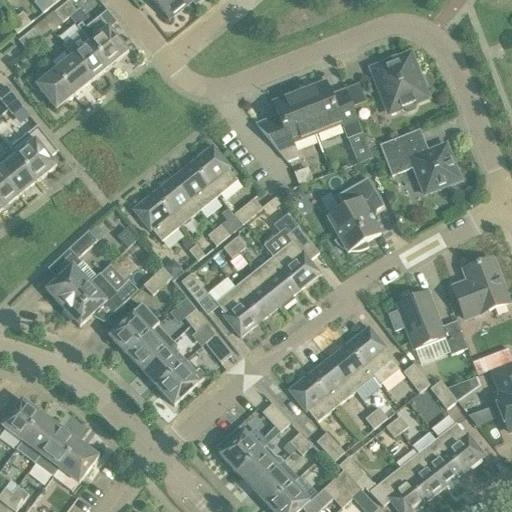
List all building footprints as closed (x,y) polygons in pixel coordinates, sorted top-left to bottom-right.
[(61,0),(39,0),(37,2),(45,13),(61,0)] [(151,0),(169,21),(189,5),(185,0),(151,0)] [(68,2),(61,8),(70,19),(77,13),(68,2)] [(70,19),(61,8),(54,14),(63,24),(70,19)] [(81,33),(91,44),(90,44),(110,68),(129,53),(110,30),(117,24),(107,12),(86,29),(82,24),(77,28),(81,33)] [(23,14),(15,20),(24,30),(31,25),(23,14)] [(17,36),(24,30),(15,20),(8,25),(17,36)] [(33,31),(26,37),(34,47),(41,41),(33,31)] [(81,33),(63,47),(73,58),(92,83),(110,68),(90,44),(91,44),(81,33)] [(27,53),(34,47),(26,37),(18,42),(27,53)] [(389,115),(401,110),(403,114),(407,115),(415,112),(417,108),(416,104),(427,100),(423,89),(426,88),(422,77),(419,78),(410,56),(372,71),(382,96),(379,97),(383,106),(385,105),(389,115)] [(73,58),(55,73),(74,97),(92,83),(73,58)] [(56,112),(74,97),(55,73),(36,88),(56,112)] [(347,140),(362,134),(347,94),(335,99),(330,96),(326,84),(299,95),(315,136),(341,125),(347,140)] [(23,109),(6,88),(0,92),(0,101),(12,117),(23,109)] [(287,164),(298,159),(292,144),(315,136),(299,95),(274,105),(278,117),(275,123),(259,129),(287,164)] [(38,127),(9,150),(11,152),(16,158),(16,159),(17,158),(37,184),(57,168),(50,159),(58,153),(38,127)] [(450,188),(462,183),(457,171),(456,171),(446,147),(429,154),(420,131),(380,147),(392,178),(414,169),(425,196),(449,186),(450,188)] [(213,147),(192,164),(218,198),(238,182),(228,171),(230,169),(213,147)] [(11,152),(0,160),(0,173),(19,197),(36,183),(37,184),(17,158),(16,159),(16,158),(11,152)] [(192,164),(173,179),(200,213),(218,198),(192,164)] [(309,169),(295,174),(299,186),(313,181),(309,169)] [(0,210),(2,212),(2,211),(19,197),(0,173),(0,210)] [(173,179),(154,194),(181,228),(200,213),(173,179)] [(345,210),(328,220),(339,240),(334,243),(336,245),(338,247),(341,248),(343,250),(346,251),(348,254),(351,253),(356,253),(360,253),(364,251),(369,249),(366,244),(381,235),(369,216),(384,208),(368,180),(338,197),(345,210)] [(162,243),(181,228),(154,194),(133,211),(150,233),(152,232),(162,243)] [(254,201),(234,217),(242,228),(263,211),(254,201)] [(272,259),(299,293),(321,276),(310,263),(319,255),(298,228),(288,216),(274,228),(280,235),(264,248),(272,259)] [(222,226),(215,232),(223,242),(230,237),(222,226)] [(223,242),(215,232),(208,238),(216,248),(223,242)] [(78,261),(97,242),(88,233),(69,251),(78,261)] [(230,245),(239,255),(246,249),(237,239),(230,245)] [(239,255),(230,245),(223,250),(232,261),(239,255)] [(197,263),(205,257),(196,247),(189,253),(197,263)] [(295,301),(293,298),(299,293),(272,259),(254,274),(281,308),(282,307),(284,310),(295,301)] [(465,321),(508,304),(492,262),(464,272),(468,284),(453,289),(465,321)] [(73,267),(46,292),(63,310),(90,285),(97,278),(82,263),(75,269),(73,267)] [(80,329),(107,303),(110,301),(119,310),(139,292),(129,282),(127,285),(110,267),(100,277),(100,276),(97,278),(90,285),(63,310),(80,329)] [(153,297),(172,279),(163,269),(143,287),(153,297)] [(254,274),(235,289),(262,323),(281,308),(254,274)] [(198,305),(208,296),(192,275),(181,284),(198,305)] [(235,289),(216,304),(225,316),(223,318),(241,340),(262,323),(235,289)] [(399,312),(388,316),(395,333),(405,329),(414,351),(444,339),(451,357),(467,351),(456,323),(441,329),(427,295),(397,307),(399,312)] [(126,357),(127,356),(127,355),(150,334),(158,327),(158,326),(142,308),(134,315),(109,338),(126,357)] [(190,327),(201,319),(195,312),(185,320),(190,327)] [(196,334),(207,326),(201,319),(190,327),(196,334)] [(142,372),(173,343),(158,327),(150,334),(127,355),(127,356),(142,372)] [(347,345),(374,379),(380,387),(399,371),(384,352),(386,350),(369,329),(347,345)] [(221,366),(232,357),(215,337),(205,345),(221,366)] [(478,349),(482,363),(505,356),(501,342),(478,349)] [(173,343),(142,372),(157,388),(158,389),(181,367),(180,367),(185,362),(177,353),(177,348),(173,343)] [(347,345),(329,360),(355,394),(374,379),(347,345)] [(329,360),(310,375),(337,409),(355,394),(329,360)] [(157,388),(156,389),(174,408),(199,385),(206,378),(199,371),(196,373),(186,362),(185,362),(180,367),(181,367),(158,389),(157,388)] [(403,374),(420,395),(430,387),(414,366),(403,374)] [(511,369),(494,376),(501,395),(495,397),(509,433),(511,432),(511,369)] [(308,413),(317,424),(337,409),(310,375),(288,392),(306,414),(308,413)] [(476,379),(447,391),(457,403),(479,388),(476,379)] [(430,391),(447,411),(457,403),(447,391),(441,383),(430,391)] [(2,429),(22,444),(43,417),(22,402),(2,429)] [(280,434),(290,425),(272,406),(262,415),(280,434)] [(372,415),(380,426),(388,420),(379,409),(372,415)] [(372,415),(365,421),(373,432),(380,426),(372,415)] [(22,444),(17,452),(35,465),(40,457),(60,430),(43,417),(22,444)] [(400,418),(393,424),(401,434),(408,429),(400,418)] [(394,440),(401,434),(393,424),(386,430),(394,440)] [(456,425),(437,441),(463,475),(485,458),(467,436),(466,437),(456,425)] [(216,448),(222,454),(219,457),(237,476),(238,475),(237,474),(260,453),(261,453),(262,452),(244,433),(242,435),(236,429),(235,430),(236,430),(217,448),(217,447),(216,448)] [(40,457),(35,465),(53,479),(59,471),(79,444),(60,430),(40,457)] [(296,451),(306,442),(299,435),(289,444),(296,451)] [(326,435),(316,444),(334,464),(344,454),(326,435)] [(437,441),(418,456),(444,489),(463,475),(437,441)] [(302,458),(312,448),(306,442),(296,451),(302,458)] [(99,459),(79,444),(59,471),(53,479),(73,494),(99,459)] [(237,474),(238,475),(253,491),(282,464),(283,463),(280,460),(276,458),(266,448),(262,452),(261,453),(260,453),(237,474)] [(418,456),(399,470),(426,504),(444,489),(418,456)] [(343,473),(352,483),(361,492),(365,489),(383,509),(390,503),(397,511),(415,511),(426,504),(399,470),(380,486),(376,488),(366,478),(348,459),(338,468),(343,473)] [(253,491),(268,507),(268,508),(292,485),(298,480),(282,464),(253,491)] [(310,504),(292,485),(268,508),(268,507),(267,508),(270,511),(300,511),(305,508),(309,511),(321,511),(333,501),(352,483),(343,473),(310,504)] [(361,492),(352,483),(333,501),(342,510),(361,492)] [(12,511),(16,511),(29,496),(17,488),(12,495),(4,506),(12,511)] [(0,496),(0,502),(4,506),(12,495),(5,489),(0,496)] [(53,511),(76,511),(67,501),(53,511)]
